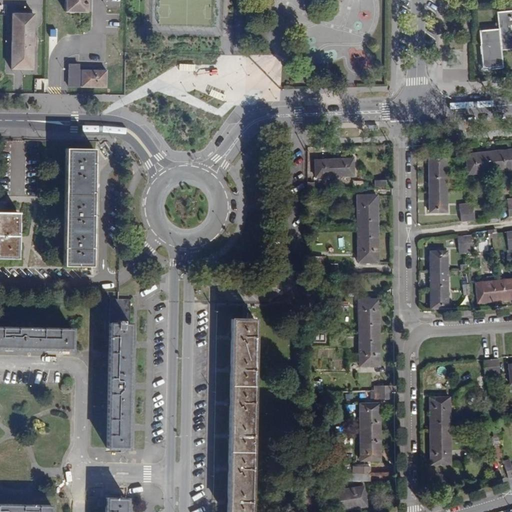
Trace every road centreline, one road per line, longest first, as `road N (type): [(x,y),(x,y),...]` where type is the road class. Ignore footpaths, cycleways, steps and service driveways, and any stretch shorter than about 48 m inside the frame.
road 1 (residential): [(182,511),(194,240)]
road 2 (residential): [(168,239),(167,476)]
road 3 (residential): [(404,330),(394,110)]
road 4 (residential): [(204,180),(255,119),(394,110)]
road 5 (residential): [(404,330),(407,511)]
road 6 (residential): [(79,473),(76,369),(0,362)]
road 7 (residential): [(133,137),(101,174),(101,254)]
road 8 (residential): [(133,137),(109,125),(15,121)]
